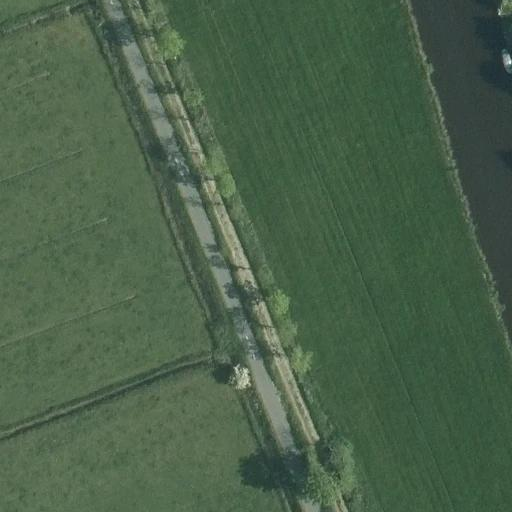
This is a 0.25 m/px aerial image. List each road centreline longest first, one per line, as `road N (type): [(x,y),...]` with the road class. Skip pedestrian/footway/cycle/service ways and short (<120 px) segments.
road 1 (track): [(127,0),(337,511)]
road 2 (unclassified): [(305,511),(101,0)]
